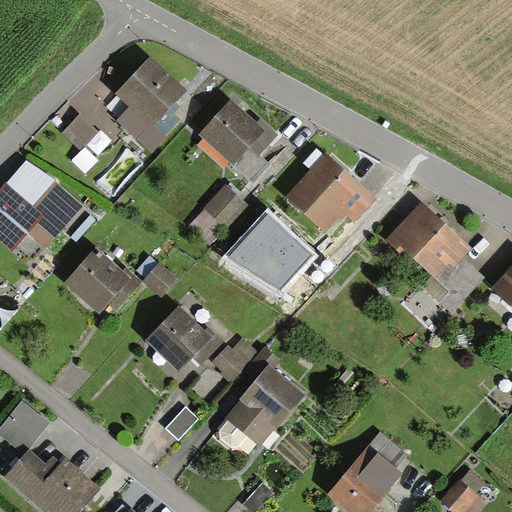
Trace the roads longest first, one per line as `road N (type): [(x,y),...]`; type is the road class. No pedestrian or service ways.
road 1 (tertiary): [(135,7),(511,217)]
road 2 (residential): [(0,354),(196,511)]
road 3 (residential): [(0,153),(135,7)]
